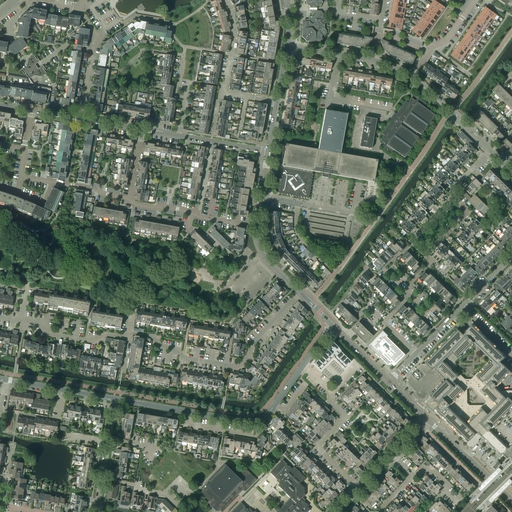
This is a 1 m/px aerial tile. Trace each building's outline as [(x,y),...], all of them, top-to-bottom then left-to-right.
[(324,29),(324,25),(325,25),(327,23),(327,20),(325,18),(323,18),(323,13),(320,11),(319,11),(316,11),(317,10),(316,10),(316,8),(317,8),(317,7),(321,6),(322,4),(322,3),(326,2),(327,2),(327,0),(305,0),(305,1),(306,5),(309,7),(310,7),(309,7),(309,11),(311,13),(311,18),(309,19),(305,19),(304,19),(304,22),(302,24),(302,37),(306,42),(314,42),(316,42),(319,42),(322,40),(322,36),(324,36),(327,34),(327,31),(324,29)] [(445,8),(434,0),(431,4),(430,5),(441,13),(445,8)] [(511,7),(511,0),(499,0),(511,8),(511,7)] [(406,4),(392,1),(392,7),(405,9),(405,10),(407,10),(408,8),(405,8),(406,4)] [(428,4),(430,6),(427,9),(438,17),(441,13),(430,5),(431,4),(429,2),(428,4)] [(223,9),(222,7),(221,5),(213,7),(215,13),(217,12),(216,12),(223,10),(223,9)] [(486,7),(482,12),(494,20),(493,21),(495,22),(496,20),(494,19),(497,15),(486,7)] [(45,21),(46,14),(47,11),(33,9),(32,10),(31,19),(45,21)] [(227,14),(226,12),(225,9),(223,9),(223,10),(216,12),(217,12),(218,17),(227,14)] [(438,17),(427,9),(425,13),(424,13),(435,21),(438,17)] [(31,19),(32,10),(30,10),(28,12),(27,11),(26,11),(25,12),(25,13),(25,14),(23,16),(22,18),(30,19),(31,19)] [(421,13),(423,14),(421,18),(432,26),(435,21),(424,13),(425,13),(423,11),(421,13)] [(404,14),(391,12),(390,17),(403,19),(403,20),(406,21),(406,19),(403,18),(404,14)] [(482,12),(479,16),(490,24),(493,21),(494,20),(482,12)] [(83,24),(81,22),(81,21),(80,21),(80,17),(75,16),(73,26),(79,27),(79,26),(80,26),(83,24)] [(479,16),(476,21),(487,28),(487,29),(489,31),(490,29),(488,28),(490,24),(479,16)] [(28,33),(30,19),(22,18),(20,17),(18,31),(28,33)] [(432,26),(421,18),(418,21),(418,22),(429,30),(432,26)] [(415,22),(417,23),(415,27),(426,34),(429,30),(418,22),(418,21),(416,20),(415,22)] [(144,34),(146,23),(136,21),(127,27),(134,36),(138,33),(144,34)] [(484,33),(487,29),(487,28),(476,21),(473,25),(484,33)] [(78,34),(89,36),(90,30),(86,29),(86,28),(84,25),(81,27),(81,28),(79,28),(78,34)] [(232,30),(230,25),(221,27),(223,33),(232,30)] [(473,25),(470,29),(481,37),(480,38),(482,40),(484,38),(482,36),(484,33),(473,25)] [(134,36),(127,27),(123,30),(130,40),(134,36)] [(426,34),(415,27),(411,31),(422,39),(426,34)] [(385,39),(386,33),(384,33),(384,31),(393,32),(393,30),(383,28),(381,38),(385,39)] [(478,42),(480,38),(481,37),(470,29),(467,34),(478,42)] [(130,40),(123,30),(118,33),(125,43),(130,40)] [(125,43),(118,33),(114,36),(121,46),(125,43)] [(369,42),(371,41),(372,38),(364,37),(363,39),(362,39),(362,38),(338,34),(337,43),(360,48),(360,47),(362,47),(369,42)] [(467,34),(464,38),(475,46),(474,47),(476,48),(477,47),(475,45),(478,42),(467,34)] [(121,46),(114,36),(110,39),(110,40),(116,49),(121,46)] [(8,50),(9,50),(16,61),(23,56),(31,51),(27,46),(23,40),(23,38),(19,37),(19,38),(19,39),(15,43),(12,44),(9,46),(8,46),(7,46),(7,50),(8,50)] [(472,50),(474,47),(475,46),(464,38),(460,43),(472,50)] [(84,47),(87,47),(88,41),(77,40),(76,45),(77,46),(76,49),(76,51),(81,52),(81,50),(81,47),(83,48),(84,47)] [(116,49),(110,40),(104,45),(103,46),(103,47),(102,47),(101,55),(111,57),(112,52),(116,49)] [(415,57),(388,45),(388,43),(381,40),(380,42),(385,54),(412,65),(415,57)] [(460,43),(457,47),(468,55),(468,56),(470,57),(471,55),(469,54),(472,50),(460,43)] [(457,47),(454,51),(465,59),(468,56),(468,55),(457,47)] [(451,56),(462,64),(465,59),(454,51),(451,56)] [(37,60),(34,55),(29,59),(32,63),(33,63),(35,65),(40,61),(38,59),(37,60)] [(309,66),(310,60),(310,57),(306,57),(306,58),(304,58),(301,59),(302,60),(300,62),(303,66),(304,65),(309,66)] [(37,67),(35,65),(33,63),(32,63),(29,59),(27,67),(34,75),(41,77),(38,72),(39,71),(38,69),(37,67)] [(220,67),(221,61),(208,59),(207,61),(212,62),(211,66),(220,67)] [(172,68),(173,62),(160,60),(159,66),(163,67),(172,68)] [(301,72),(302,67),(303,66),(300,62),(298,63),(297,62),(295,64),(296,65),(295,71),(292,70),(301,72)] [(425,75),(430,67),(426,64),(420,71),(425,75)] [(429,78),(436,68),(432,65),(430,67),(425,75),(429,78)] [(44,68),(43,66),(38,69),(39,71),(38,72),(41,77),(46,73),(43,69),(44,68)] [(27,67),(21,71),(24,75),(25,74),(29,79),(34,75),(27,67)] [(108,76),(109,70),(97,68),(97,71),(100,71),(100,74),(108,76)] [(433,81),(440,71),(436,68),(429,78),(433,81)] [(218,79),(219,73),(205,71),(205,73),(209,74),(209,78),(218,79)] [(438,84),(444,76),(445,74),(440,71),(433,81),(438,84)] [(170,80),(171,74),(158,72),(157,74),(162,75),(161,78),(170,80)] [(446,83),(448,79),(444,76),(438,84),(442,87),(445,83),(446,83)] [(496,95),(502,88),(500,86),(502,84),(500,82),(492,91),(496,95)] [(450,86),(446,83),(445,83),(442,87),(440,90),(444,94),(450,86)] [(214,93),(215,89),(215,87),(202,85),(202,87),(206,88),(206,91),(214,93)] [(39,104),(42,87),(34,86),(33,89),(31,99),(31,101),(35,102),(35,103),(39,104)] [(449,97),(454,89),(450,86),(444,94),(449,97)] [(48,104),(50,92),(50,89),(42,87),(39,104),(41,104),(41,103),(48,104)] [(499,98),(508,90),(506,88),(504,90),(502,88),(496,95),(499,98)] [(453,100),(459,92),(454,89),(449,97),(453,100)] [(503,102),(509,95),(507,93),(509,91),(508,90),(499,98),(503,102)] [(104,99),(105,93),(93,91),(92,94),(96,95),(96,98),(104,99)] [(507,105),(511,99),(511,96),(511,97),(509,95),(503,102),(507,105)] [(176,99),(173,99),(171,98),(167,98),(163,97),(162,100),(167,100),(166,104),(175,105),(176,99)] [(212,105),(213,99),(200,97),(200,99),(204,100),(203,103),(212,105)] [(68,109),(69,102),(73,103),(73,100),(65,99),(62,98),(61,104),(64,105),(64,108),(68,109)] [(421,135),(435,115),(424,107),(426,104),(418,98),(415,101),(411,98),(408,103),(405,101),(382,134),(384,136),(380,141),(384,144),(382,147),(391,153),(393,150),(404,158),(419,138),(415,136),(417,133),(421,135)] [(266,111),(267,106),(267,105),(254,102),(253,105),(258,106),(257,109),(266,111)] [(105,112),(106,106),(103,105),(95,104),(94,104),(94,107),(98,107),(96,114),(101,115),(102,111),(105,112)] [(229,112),(230,108),(221,107),(220,113),(233,115),(234,112),(229,112)] [(173,117),(174,111),(161,109),(160,111),(165,112),(164,116),(173,117)] [(210,117),(211,111),(198,109),(198,111),(200,111),(199,115),(201,115),(210,117)] [(374,182),(378,160),(340,154),(347,114),(325,110),(318,150),(286,144),(282,166),(284,166),(284,169),(282,170),(283,172),(281,173),(283,175),(281,176),(282,177),(280,179),(282,180),(280,181),(281,183),(280,184),(281,186),(279,187),(280,188),(279,190),(280,191),(278,192),(279,194),(281,193),(282,195),(284,194),(285,195),(287,194),(288,196),(289,195),(291,196),(292,195),(293,197),(295,196),(296,197),(298,196),(299,198),(301,197),(302,198),(303,197),(304,199),(306,198),(307,199),(309,198),(308,196),(310,195),(309,194),(310,192),(309,191),(311,190),(310,188),(311,187),(310,185),(312,184),(311,182),(312,181),(311,180),(313,178),(312,177),(313,176),(312,174),(312,171),(322,173),(321,177),(328,178),(328,174),(374,182)] [(477,120),(486,112),(484,110),(482,112),(480,110),(474,117),(477,120)] [(481,124),(488,117),(486,116),(487,114),(486,112),(477,120),(481,124)] [(264,123),(265,117),(252,114),(251,117),(256,118),(255,121),(264,123)] [(376,119),(364,117),(359,147),(371,149),(376,119)] [(485,128),(493,119),(491,117),(489,119),(488,117),(481,124),(485,128)] [(17,120),(17,119),(10,118),(8,128),(15,129),(17,120)] [(227,124),(228,120),(219,118),(218,124),(231,127),(231,124),(227,124)] [(293,129),(295,120),(293,120),(284,118),(283,124),(288,125),(287,128),(293,129)] [(488,131),(495,124),(493,123),(495,121),(493,119),(485,128),(488,131)] [(23,121),(17,120),(15,129),(14,134),(22,135),(22,132),(23,128),(22,128),(23,121)] [(208,129),(209,123),(196,120),(195,123),(200,124),(199,127),(208,129)] [(41,124),(35,123),(34,130),(33,129),(31,137),(39,138),(40,134),(40,131),(41,124)] [(68,131),(69,126),(63,125),(64,124),(59,123),(58,129),(62,130),(68,131)] [(47,136),(48,125),(41,124),(40,131),(40,134),(47,136)] [(494,133),(500,126),(498,125),(497,126),(495,124),(488,131),(492,135),(494,133)] [(262,135),(262,131),(263,128),(250,126),(249,129),(254,129),(253,133),(258,134),(262,135)] [(496,138),(504,130),(500,126),(494,133),(496,135),(494,137),(496,138)] [(225,135),(226,132),(217,130),(216,136),(229,139),(229,136),(225,135)] [(501,140),(508,134),(504,130),(496,138),(497,140),(499,138),(501,140)] [(478,152),(471,145),(473,143),(461,131),(457,135),(463,141),(465,139),(468,142),(464,145),(465,146),(463,148),(470,155),(473,152),(475,154),(478,152)] [(505,148),(511,140),(511,137),(509,135),(503,142),(505,144),(504,146),(505,148)] [(132,150),(133,144),(135,145),(136,141),(128,140),(126,149),(132,150)] [(149,153),(151,144),(143,143),(143,146),(145,146),(144,150),(144,152),(149,153)] [(470,155),(463,148),(462,150),(460,148),(460,149),(457,152),(468,162),(470,160),(468,157),(470,155)] [(468,162),(457,152),(455,155),(454,154),(454,155),(455,156),(453,158),(460,165),(463,162),(465,164),(468,162)] [(253,168),(254,160),(248,159),(246,159),(247,157),(246,157),(245,159),(243,158),(244,158),(238,157),(236,166),(238,167),(238,166),(247,167),(253,169),(253,168)] [(460,165),(453,158),(452,160),(450,158),(449,159),(450,160),(447,162),(457,172),(460,170),(458,168),(460,165)] [(457,172),(447,162),(445,165),(444,164),(444,165),(445,167),(443,168),(450,175),(453,172),(455,175),(457,172)] [(450,175),(443,168),(442,170),(440,169),(439,169),(440,170),(437,173),(447,183),(450,180),(447,178),(450,175)] [(490,178),(495,173),(492,169),(486,175),(490,178)] [(447,183),(437,173),(435,175),(434,175),(433,175),(435,177),(433,179),(438,184),(440,185),(443,183),(445,185),(447,183)] [(493,182),(499,176),(495,173),(490,178),(493,182)] [(497,186),(503,180),(499,176),(493,182),(497,186)] [(482,185),(475,178),(472,182),(478,188),(482,185)] [(501,189),(506,183),(503,180),(497,186),(501,189)] [(478,188),(472,182),(468,186),(474,192),(478,188)] [(504,193),(510,187),(506,183),(501,189),(504,193)] [(445,190),(440,185),(438,184),(436,185),(435,184),(434,185),(435,185),(432,188),(442,198),(445,195),(442,193),(445,190)] [(474,192),(468,186),(464,189),(471,196),(474,192)] [(442,198),(432,188),(430,190),(429,190),(428,191),(430,192),(428,194),(435,201),(438,198),(440,200),(442,198)] [(53,212),(62,192),(56,189),(55,191),(54,194),(54,195),(53,197),(52,197),(50,201),(51,201),(50,204),(49,204),(50,204),(48,207),(47,210),(46,210),(42,209),(41,212),(40,211),(40,210),(41,208),(40,208),(39,210),(38,210),(37,210),(39,207),(36,205),(32,215),(41,219),(42,217),(46,219),(49,211),(49,210),(53,212)] [(21,200),(21,198),(19,197),(10,194),(6,193),(1,191),(0,190),(0,202),(5,204),(13,207),(20,210),(22,204),(21,200)] [(435,201),(428,194),(426,196),(425,194),(424,195),(425,195),(422,198),(432,208),(435,206),(432,203),(435,201)] [(472,205),(479,198),(475,195),(471,198),(469,201),(472,205)] [(432,208),(422,198),(420,201),(419,200),(418,201),(421,204),(419,206),(425,211),(428,208),(430,210),(432,208)] [(476,208),(482,202),(479,198),(472,205),(476,208)] [(32,215),(36,205),(36,204),(32,202),(28,201),(27,203),(24,204),(21,210),(25,212),(28,213),(32,215)] [(102,221),(105,206),(103,206),(103,209),(96,207),(97,202),(95,202),(92,219),(102,221)] [(480,212),(486,205),(482,202),(476,208),(480,212)] [(483,215),(490,209),(486,205),(480,212),(483,215)] [(113,223),(116,208),(114,208),(113,210),(107,209),(107,207),(105,206),(102,221),(113,223)] [(428,214),(425,211),(419,206),(421,207),(419,209),(418,207),(417,208),(417,209),(415,211),(425,221),(427,219),(425,216),(428,214)] [(127,226),(129,211),(124,210),(124,212),(117,211),(118,208),(116,208),(113,223),(127,226)] [(87,220),(87,216),(91,216),(91,214),(88,214),(83,213),(76,212),(72,211),(71,213),(76,214),(75,217),(82,218),(82,219),(87,220)] [(425,221),(415,211),(412,214),(412,213),(411,214),(412,215),(411,217),(418,224),(420,221),(423,224),(425,221)] [(144,234),(147,219),(145,219),(144,222),(138,220),(138,218),(133,217),(130,232),(144,234)] [(418,224),(411,217),(409,219),(408,217),(407,218),(407,219),(405,221),(415,231),(417,229),(415,227),(418,224)] [(155,236),(158,221),(156,221),(155,223),(148,222),(149,219),(147,219),(144,234),(155,236)] [(483,226),(481,224),(476,219),(473,222),(471,220),(469,222),(479,232),(482,229),(481,228),(483,226)] [(166,238),(168,223),(166,223),(166,225),(159,224),(160,221),(158,221),(155,236),(166,238)] [(415,231),(405,221),(402,224),(402,223),(401,224),(402,226),(401,228),(407,234),(410,231),(413,234),(415,231)] [(479,232),(469,222),(466,225),(469,227),(466,230),(473,236),(475,235),(476,236),(477,235),(476,235),(479,232)] [(177,240),(179,225),(177,224),(177,227),(170,226),(170,223),(168,223),(166,238),(177,240)] [(244,248),(243,248),(246,231),(244,229),(243,229),(243,228),(237,227),(236,231),(231,230),(231,233),(236,234),(235,241),(232,240),(228,243),(217,232),(220,229),(221,224),(217,223),(210,230),(212,232),(210,234),(226,250),(226,251),(228,252),(229,253),(230,252),(234,255),(238,256),(238,257),(239,257),(239,256),(240,256),(241,255),(241,254),(241,251),(243,251),(243,250),(244,248)] [(279,233),(282,233),(281,229),(280,227),(278,227),(278,228),(270,229),(270,233),(271,235),(279,233)] [(194,241),(200,234),(196,230),(195,231),(194,230),(189,234),(191,236),(190,237),(194,241)] [(473,236),(466,230),(463,232),(461,230),(459,233),(469,243),(471,240),(472,240),(473,240),(471,238),(473,236)] [(469,243),(459,233),(456,235),(459,237),(456,240),(463,247),(464,245),(465,246),(469,243)] [(198,244),(204,238),(200,234),(194,241),(198,244)] [(510,241),(504,235),(500,239),(503,241),(507,245),(510,241)] [(282,243),(281,240),(283,239),(283,237),(280,237),(280,238),(273,241),(274,245),(275,247),(282,243)] [(202,248),(208,242),(204,238),(198,244),(202,248)] [(213,248),(211,247),(212,246),(208,242),(202,248),(206,252),(207,251),(208,253),(213,248)] [(399,250),(395,246),(395,245),(393,244),(392,242),(388,246),(395,254),(399,250)] [(407,245),(404,242),(401,244),(399,242),(395,245),(395,246),(399,250),(401,252),(407,245)] [(507,250),(505,247),(500,242),(496,246),(495,245),(495,246),(502,252),(503,250),(505,252),(507,250)] [(285,248),(285,247),(283,243),(282,243),(275,247),(277,250),(278,252),(285,248)] [(438,257),(448,247),(444,244),(444,245),(442,243),(435,250),(438,252),(436,255),(438,257)] [(288,252),(286,249),(288,247),(287,246),(285,247),(285,248),(278,252),(282,257),(288,252)] [(395,254),(388,246),(384,250),(392,258),(395,254)] [(502,252),(495,246),(495,247),(492,250),(491,249),(500,258),(502,256),(500,254),(502,252)] [(452,253),(450,251),(452,250),(451,249),(450,249),(448,247),(438,257),(440,259),(443,257),(445,260),(452,253)] [(491,249),(490,248),(486,252),(487,253),(494,260),(496,258),(498,260),(500,258),(491,249)] [(291,255),(293,253),(294,255),(296,252),(295,251),(293,253),(290,250),(288,252),(282,257),(285,261),(291,255)] [(392,258),(384,250),(380,254),(381,256),(388,262),(392,258)] [(405,262),(411,255),(407,251),(402,256),(401,255),(399,257),(400,259),(401,258),(405,262)] [(290,265),(296,259),(292,256),(294,255),(293,253),(291,255),(285,261),(290,265)] [(448,267),(458,257),(456,254),(455,253),(454,255),(452,253),(445,260),(448,262),(446,265),(448,267)] [(494,260),(487,253),(488,254),(484,258),(484,257),(483,257),(492,266),(494,264),(492,262),(494,260)] [(409,265),(415,259),(411,255),(405,262),(409,265)] [(388,262),(381,256),(378,259),(384,266),(388,262)] [(456,270),(462,263),(461,261),(462,260),(461,259),(461,260),(458,257),(448,267),(451,269),(453,267),(456,270)] [(492,266),(483,257),(484,258),(481,262),(480,261),(486,268),(488,266),(490,268),(492,266)] [(294,269),(299,263),(299,262),(296,259),(290,265),(294,269)] [(384,266),(378,259),(374,263),(377,266),(374,269),(378,272),(384,266)] [(418,265),(419,263),(415,259),(409,265),(413,269),(417,265),(418,265)] [(486,268),(480,261),(479,260),(475,264),(476,265),(485,273),(487,271),(485,269),(486,268)] [(298,273),(303,267),(305,265),(302,262),(300,261),(299,262),(299,263),(294,269),(298,273)] [(421,269),(418,265),(417,265),(413,269),(411,271),(415,275),(421,269)] [(485,273),(476,265),(476,266),(473,269),(472,268),(472,269),(479,275),(481,274),(482,275),(485,273)] [(307,271),(306,270),(303,267),(298,273),(301,277),(307,271)] [(479,275),(472,269),(471,267),(467,271),(466,271),(475,279),(477,277),(475,275),(477,274),(479,276),(479,275)] [(305,281),(311,275),(308,271),(310,269),(308,268),(306,270),(307,271),(301,277),(305,281)] [(331,274),(327,271),(325,268),(321,272),(327,278),(331,274)] [(369,276),(371,273),(367,270),(361,276),(367,283),(371,279),(369,276)] [(475,279),(466,271),(467,272),(463,275),(463,274),(462,275),(469,281),(471,279),(473,281),(475,279)] [(429,276),(425,272),(418,278),(423,282),(424,281),(424,280),(429,276)] [(309,284),(315,278),(314,278),(316,276),(317,277),(318,277),(319,275),(318,274),(316,276),(313,273),(311,275),(305,281),(309,284)] [(428,284),(434,278),(430,274),(429,276),(424,280),(424,281),(428,284)] [(469,281),(462,275),(463,276),(460,279),(459,278),(457,277),(467,287),(469,285),(467,283),(469,281)] [(320,283),(322,281),(318,277),(317,277),(316,276),(314,278),(315,278),(309,284),(313,288),(319,282),(320,283)] [(367,283),(361,276),(357,280),(359,282),(364,286),(367,283)] [(511,282),(506,276),(502,280),(509,287),(511,284),(511,282)] [(467,287),(457,277),(453,281),(461,289),(463,287),(465,289),(467,287)] [(377,288),(383,281),(379,278),(373,284),(377,288)] [(432,288),(438,282),(434,278),(428,284),(432,288)] [(509,287),(502,280),(498,284),(506,291),(509,287)] [(282,290),(284,288),(277,281),(273,284),(275,285),(272,287),(279,294),(281,291),(283,294),(284,292),(282,290)] [(381,292),(387,285),(383,281),(377,288),(381,292)] [(359,282),(355,286),(362,292),(366,288),(364,286),(359,282)] [(436,292),(442,285),(438,282),(432,288),(436,292)] [(506,291),(498,284),(494,288),(496,290),(500,293),(502,295),(506,291)] [(384,295),(391,289),(387,285),(381,292),(384,295)] [(440,296),(446,289),(442,285),(436,292),(440,296)] [(362,292),(355,286),(351,290),(353,291),(358,296),(362,292)] [(57,311),(60,293),(57,292),(57,291),(58,287),(55,287),(54,290),(54,292),(51,291),(48,304),(47,309),(57,311)] [(279,294),(272,287),(270,290),(269,289),(267,290),(277,299),(279,298),(276,296),(279,294)] [(67,313),(70,295),(67,294),(67,293),(68,289),(65,289),(64,292),(64,294),(60,293),(57,311),(67,313)] [(388,299),(395,293),(391,289),(384,295),(388,299)] [(443,299),(450,293),(446,289),(440,296),(443,299)] [(77,315),(80,297),(77,296),(77,294),(77,295),(78,291),(75,290),(74,294),(74,296),(70,295),(67,313),(77,315)] [(277,299),(267,290),(266,291),(267,292),(265,295),(271,301),(273,299),(276,301),(277,299)] [(502,295),(500,293),(496,290),(493,294),(499,300),(503,296),(502,295)] [(353,291),(349,295),(356,301),(360,297),(358,296),(353,291)] [(87,316),(90,298),(87,298),(87,296),(88,293),(85,292),(84,296),(84,297),(80,297),(77,315),(87,316)] [(397,298),(399,297),(395,293),(388,299),(392,303),(397,298)] [(456,299),(450,293),(443,299),(447,303),(450,300),(453,303),(456,299)] [(499,300),(493,294),(489,298),(495,303),(499,300)] [(271,301),(265,295),(263,297),(261,296),(260,297),(270,307),(271,305),(269,303),(271,301)] [(356,301),(349,295),(343,302),(347,305),(349,303),(352,305),(356,301)] [(401,302),(397,298),(392,303),(390,305),(394,309),(401,302)] [(495,303),(489,298),(485,301),(491,307),(495,303)] [(268,309),(258,299),(257,301),(258,302),(256,304),(262,311),(264,308),(266,310),(268,309)] [(443,308),(441,306),(443,303),(439,300),(433,306),(440,312),(443,308)] [(308,312),(297,301),(293,306),(294,307),(296,306),(297,307),(295,310),(299,313),(298,315),(303,319),(306,314),(307,311),(308,312)] [(493,309),(491,307),(485,301),(481,305),(489,313),(493,309)] [(99,328),(103,310),(99,309),(99,308),(100,304),(97,303),(96,307),(96,309),(92,308),(89,326),(99,328)] [(140,322),(143,305),(138,304),(135,322),(140,322)] [(262,311),(256,304),(253,307),(252,305),(251,306),(261,316),(262,315),(260,313),(262,311)] [(341,317),(347,310),(341,304),(337,307),(340,310),(337,313),(341,317)] [(109,330),(113,311),(109,311),(109,309),(110,306),(107,305),(106,309),(106,310),(103,310),(99,328),(109,330)] [(407,309),(404,305),(397,311),(401,315),(408,309),(407,309)] [(261,316),(251,306),(250,308),(251,309),(249,312),(255,318),(257,316),(259,318),(261,316)] [(440,312),(433,306),(429,310),(436,316),(440,312)] [(120,332),(123,313),(119,313),(119,311),(120,307),(117,307),(116,311),(116,312),(113,311),(109,330),(120,332)] [(405,319),(407,318),(413,311),(409,307),(407,309),(408,309),(401,315),(405,319)] [(160,326),(163,309),(161,308),(160,314),(160,315),(157,314),(155,325),(160,326)] [(298,315),(299,313),(295,310),(291,308),(290,310),(291,311),(293,311),(294,311),(292,314),(292,315),(296,318),(295,320),(300,323),(303,319),(298,315)] [(170,328),(173,310),(171,310),(170,316),(170,317),(167,316),(165,327),(170,328)] [(345,320),(351,314),(347,310),(341,317),(345,320)] [(436,316),(429,310),(423,317),(427,320),(429,318),(432,320),(436,316)] [(411,321),(417,315),(413,311),(407,318),(411,321)] [(180,329),(183,312),(182,315),(181,314),(180,318),(180,319),(177,318),(175,329),(180,329)] [(255,318),(249,312),(246,314),(245,313),(244,314),(253,324),(255,322),(253,320),(255,318)] [(295,320),(296,318),(292,315),(292,314),(288,312),(287,314),(288,315),(290,315),(291,316),(289,319),(293,322),(292,324),(297,327),(300,323),(295,320)] [(253,324),(244,314),(242,315),(244,317),(241,319),(248,325),(250,323),(252,325),(253,324)] [(358,320),(351,314),(345,320),(349,324),(352,321),(354,324),(358,320)] [(415,325),(421,319),(417,315),(411,321),(409,323),(413,327),(415,325)] [(292,324),(293,322),(289,319),(285,316),(284,318),(285,319),(287,319),(288,320),(286,323),(290,326),(289,328),(294,331),(297,327),(292,324)] [(246,335),(247,327),(245,327),(245,325),(239,319),(233,325),(233,328),(233,327),(239,328),(238,334),(246,335)] [(418,329),(425,322),(421,319),(415,325),(418,329)] [(289,328),(290,326),(286,323),(283,320),(281,323),(282,323),(284,323),(285,324),(283,327),(283,326),(283,327),(287,330),(286,332),(291,336),(294,331),(289,328)] [(511,326),(504,320),(505,321),(502,324),(501,323),(500,324),(509,332),(511,330),(509,328),(511,326)] [(373,336),(363,326),(359,322),(351,330),(366,344),(373,336)] [(425,322),(418,329),(416,331),(420,335),(422,333),(425,335),(431,329),(425,322)] [(511,394),(506,396),(504,398),(494,388),(511,372),(503,364),(503,365),(500,362),(506,357),(473,324),(466,331),(462,327),(459,330),(458,329),(425,362),(426,364),(425,365),(424,364),(421,364),(407,379),(407,384),(407,385),(416,394),(416,395),(416,396),(420,399),(424,399),(428,402),(429,403),(429,405),(431,407),(432,407),(435,409),(435,410),(444,419),(444,420),(444,421),(452,429),(453,429),(454,429),(468,443),(468,442),(470,443),(474,443),(480,436),(483,439),(494,449),(501,456),(502,454),(507,459),(509,461),(511,458),(511,394)] [(291,336),(286,332),(285,333),(281,330),(280,330),(281,330),(279,333),(277,332),(277,330),(276,329),(274,332),(278,335),(282,337),(283,336),(287,339),(288,339),(291,336)] [(406,355),(399,348),(388,337),(389,336),(383,330),(368,346),(376,354),(376,353),(380,357),(379,357),(387,365),(391,365),(392,364),(394,366),(406,355)] [(287,339),(283,336),(282,337),(278,335),(276,337),(274,336),(274,334),(273,333),(271,336),(275,339),(279,342),(280,340),(284,343),(285,343),(288,339),(287,339)] [(144,342),(145,339),(139,338),(139,337),(135,336),(134,339),(133,339),(132,343),(132,344),(137,345),(138,343),(144,344),(147,345),(147,343),(144,342)] [(284,343),(280,340),(279,342),(275,339),(273,342),(271,341),(271,338),(270,338),(268,340),(272,343),(276,346),(277,344),(281,347),(282,347),(282,348),(285,343),(284,343)] [(34,351),(35,343),(36,343),(27,341),(27,340),(23,339),(21,352),(24,353),(25,349),(29,350),(29,351),(29,352),(34,353),(34,351)] [(123,355),(125,341),(113,339),(112,346),(114,347),(115,347),(117,347),(116,354),(123,355)] [(242,352),(244,345),(239,344),(239,341),(233,340),(233,343),(236,344),(234,354),(241,356),(242,353),(243,353),(243,352),(242,352)] [(276,346),(272,343),(270,346),(268,345),(268,342),(267,342),(265,344),(269,347),(273,350),(274,348),(279,352),(282,348),(282,347),(281,347),(277,344),(276,346)] [(342,351),(333,342),(329,345),(338,354),(340,351),(341,352),(342,351)] [(46,357),(48,347),(39,345),(39,344),(35,343),(34,351),(34,353),(33,357),(37,357),(37,353),(41,354),(41,355),(42,355),(42,356),(46,357)] [(57,349),(58,349),(58,345),(58,348),(55,347),(55,345),(48,344),(48,347),(46,357),(49,358),(49,356),(56,357),(57,349)] [(67,356),(68,349),(69,346),(61,344),(61,350),(58,349),(57,349),(56,357),(64,358),(64,355),(67,356)] [(338,354),(329,345),(326,349),(327,350),(334,356),(335,357),(338,354)] [(279,352),(274,348),(273,350),(269,347),(267,350),(265,349),(265,347),(264,346),(262,348),(266,351),(270,354),(271,352),(276,356),(279,352)] [(80,356),(80,352),(81,350),(77,349),(77,350),(68,349),(67,356),(66,357),(66,359),(70,360),(70,358),(71,358),(72,358),(75,359),(75,362),(80,363),(81,356),(80,356)] [(270,354),(266,351),(264,354),(263,353),(262,351),(261,350),(259,353),(263,355),(267,358),(268,357),(273,360),(276,356),(271,352),(270,354)] [(327,350),(324,353),(330,359),(334,356),(327,350)] [(338,361),(344,355),(341,352),(340,351),(338,354),(335,357),(334,358),(338,361)] [(122,359),(123,355),(116,354),(110,353),(108,359),(114,360),(114,361),(115,361),(113,367),(117,368),(120,368),(122,361),(122,359)] [(330,359),(324,353),(321,356),(327,363),(330,359)] [(273,360),(268,357),(267,358),(263,355),(261,358),(260,357),(259,355),(258,354),(256,357),(269,366),(270,364),(270,365),(273,360)] [(86,370),(88,358),(88,357),(83,356),(81,355),(81,356),(80,363),(79,369),(78,372),(81,372),(80,374),(85,375),(85,373),(86,370)] [(341,365),(347,358),(344,355),(338,361),(341,365)] [(327,363),(321,356),(317,360),(324,366),(327,363)] [(92,371),(95,359),(95,358),(90,357),(88,357),(88,358),(86,370),(85,373),(88,373),(87,375),(92,376),(92,374),(92,371)] [(269,366),(256,357),(254,359),(256,360),(258,360),(259,360),(257,363),(261,366),(260,368),(265,372),(268,367),(269,366)] [(104,365),(105,360),(97,359),(97,358),(95,358),(95,359),(92,371),(92,374),(94,375),(94,376),(98,377),(100,371),(101,365),(104,365)] [(345,368),(351,362),(347,358),(341,365),(345,368)] [(324,366),(317,360),(314,363),(320,370),(324,366)] [(261,366),(257,363),(253,361),(251,363),(253,364),(255,364),(256,365),(254,367),(258,371),(257,372),(262,376),(265,372),(260,368),(261,366)] [(116,371),(117,368),(113,367),(107,366),(104,365),(101,365),(100,371),(109,372),(108,376),(108,377),(111,377),(115,378),(116,372),(117,371),(116,371)] [(257,372),(258,371),(254,367),(250,365),(248,367),(250,368),(252,368),(253,369),(251,372),(251,371),(250,372),(255,375),(254,376),(259,380),(262,376),(257,372)] [(137,374),(138,369),(133,368),(133,370),(132,373),(130,373),(130,375),(128,375),(127,378),(131,379),(131,378),(134,379),(135,380),(136,374),(137,374)] [(239,385),(240,379),(242,380),(243,375),(244,370),(241,369),(241,371),(242,373),(242,374),(238,374),(237,379),(235,378),(234,385),(239,385)] [(234,385),(235,378),(237,379),(238,374),(238,373),(237,373),(233,373),(233,372),(233,374),(230,373),(229,377),(230,378),(229,384),(234,385)] [(179,378),(177,378),(178,374),(174,374),(173,375),(169,374),(168,380),(170,380),(172,380),(172,382),(175,383),(175,386),(177,387),(178,382),(178,378),(179,378)] [(367,378),(366,377),(363,374),(359,379),(358,380),(357,380),(361,384),(360,385),(363,389),(364,390),(368,386),(366,385),(364,382),(367,378)] [(249,383),(245,383),(245,381),(247,381),(248,378),(248,375),(247,375),(243,375),(242,380),(240,379),(239,385),(239,386),(239,388),(244,389),(244,386),(245,386),(245,385),(248,386),(249,383)] [(254,386),(258,380),(259,380),(254,376),(252,379),(248,378),(247,381),(245,381),(245,383),(249,383),(248,386),(250,386),(250,385),(254,386)] [(374,385),(371,382),(372,382),(370,381),(366,385),(368,386),(364,390),(368,393),(371,390),(370,389),(374,385)] [(363,389),(360,385),(359,386),(355,383),(354,383),(355,383),(352,386),(352,385),(351,387),(355,390),(356,389),(360,393),(363,389)] [(378,388),(377,388),(375,386),(375,385),(374,384),(374,385),(370,389),(371,390),(368,393),(365,396),(366,398),(368,395),(371,398),(375,393),(374,392),(378,388)] [(360,393),(356,389),(355,390),(351,387),(349,389),(348,389),(347,390),(347,391),(348,390),(351,394),(353,393),(357,397),(359,399),(361,398),(358,396),(361,393),(360,393)] [(381,392),(378,389),(379,389),(378,388),(377,388),(378,388),(374,392),(375,393),(371,398),(368,400),(370,401),(372,399),(374,401),(379,397),(377,396),(381,392)] [(310,395),(308,394),(309,392),(307,390),(304,392),(305,393),(302,395),(301,395),(305,399),(304,400),(304,401),(308,404),(309,405),(313,401),(311,400),(311,399),(308,397),(310,395)] [(348,390),(347,391),(345,393),(344,394),(348,398),(349,396),(353,401),(356,403),(357,402),(355,399),(357,397),(353,393),(351,394),(348,390)] [(385,395),(382,393),(382,392),(381,391),(381,392),(377,396),(379,397),(374,401),(372,404),(373,405),(376,403),(378,405),(382,401),(381,399),(385,395)] [(344,394),(341,397),(341,396),(340,397),(341,398),(339,400),(343,403),(343,402),(346,405),(348,403),(352,407),(353,405),(351,403),(353,401),(349,396),(348,398),(344,394)] [(388,399),(386,396),(385,395),(381,399),(382,401),(378,405),(376,407),(377,408),(379,406),(382,408),(382,409),(386,404),(385,403),(388,399)] [(315,403),(319,399),(318,400),(316,397),(315,396),(311,399),(311,400),(313,401),(309,405),(312,408),(316,405),(315,403)] [(308,404),(304,401),(304,400),(302,399),(301,400),(298,399),(298,400),(296,402),(295,403),(295,404),(296,404),(300,407),(301,405),(305,408),(308,404)] [(322,403),(319,401),(320,400),(319,399),(315,403),(316,405),(312,408),(309,411),(311,413),(313,410),(315,413),(320,408),(319,407),(322,403)] [(389,406),(393,403),(392,402),(389,400),(390,400),(389,399),(388,399),(385,403),(386,404),(382,409),(382,408),(379,411),(381,412),(383,410),(386,413),(390,408),(389,406)] [(326,407),(323,404),(322,403),(319,407),(320,408),(315,413),(313,415),(315,416),(317,414),(319,416),(320,416),(320,415),(323,412),(322,411),(326,407)] [(73,418),(75,405),(68,404),(68,405),(68,408),(64,407),(64,408),(65,408),(65,409),(64,409),(63,418),(66,419),(66,418),(68,418),(69,417),(73,418)] [(306,409),(305,408),(301,405),(300,407),(296,404),(295,404),(293,407),(293,406),(292,408),(293,408),(297,411),(298,409),(303,413),(306,415),(307,413),(304,411),(306,409)] [(84,411),(81,410),(82,406),(75,405),(73,418),(79,419),(79,420),(79,421),(82,422),(84,411)] [(330,410),(329,410),(327,408),(327,407),(326,406),(326,407),(322,411),(323,412),(320,415),(320,416),(323,419),(327,415),(326,414),(330,410)] [(400,410),(399,409),(397,407),(396,406),(393,410),(391,409),(390,408),(386,413),(389,416),(387,418),(389,420),(392,417),(391,417),(395,413),(396,414),(400,410)] [(92,421),(95,409),(88,407),(87,411),(84,411),(82,422),(85,422),(86,421),(86,422),(86,420),(92,421)] [(293,408),(290,411),(290,410),(289,412),(290,412),(294,415),(295,413),(300,417),(303,419),(304,417),(301,416),(303,413),(298,409),(297,411),(293,408)] [(104,414),(101,414),(101,411),(101,410),(95,409),(92,421),(97,422),(96,423),(99,424),(99,425),(102,425),(103,424),(104,417),(104,416),(104,415),(104,414)] [(400,419),(404,414),(403,413),(400,411),(400,410),(396,414),(395,413),(391,417),(392,417),(395,420),(398,417),(399,419),(400,419)] [(290,412),(287,415),(286,416),(291,419),(290,420),(294,423),(295,420),(300,423),(301,422),(298,420),(300,417),(295,413),(294,415),(290,412)] [(328,422),(331,419),(332,421),(334,419),(335,420),(338,418),(335,415),(335,416),(332,413),(333,413),(332,412),(328,416),(327,415),(323,419),(323,420),(326,423),(328,422)] [(278,422),(281,419),(279,416),(278,415),(274,419),(273,418),(270,421),(272,423),(269,427),(270,428),(272,426),(275,429),(276,428),(275,428),(279,424),(278,422)] [(406,426),(411,421),(408,418),(407,417),(402,421),(400,419),(399,419),(398,417),(395,420),(396,421),(400,425),(401,423),(405,427),(406,427),(405,426),(406,425),(406,426)] [(282,426),(286,422),(285,422),(282,420),(283,420),(282,418),(281,419),(278,422),(279,424),(275,428),(276,428),(278,430),(277,430),(279,431),(283,427),(282,427),(282,426)] [(319,423),(316,420),(313,424),(315,426),(319,431),(320,429),(324,433),(327,430),(327,431),(328,430),(324,426),(323,427),(319,423)] [(332,426),(328,422),(326,423),(323,420),(319,423),(323,427),(324,426),(328,430),(328,429),(330,427),(331,427),(332,426)] [(403,430),(399,426),(400,425),(396,421),(392,424),(396,428),(395,429),(398,433),(399,434),(400,433),(399,432),(402,430),(403,430)] [(319,431),(315,426),(313,424),(311,425),(314,428),(311,430),(316,435),(317,433),(321,437),(323,434),(324,434),(325,433),(324,433),(320,429),(319,431)] [(398,433),(395,429),(396,428),(392,424),(389,426),(387,424),(386,425),(388,428),(388,427),(392,432),(391,433),(395,437),(396,436),(398,433)] [(287,431),(286,430),(285,430),(283,428),(283,427),(279,431),(277,430),(273,434),(276,437),(274,439),(275,440),(277,438),(281,434),(283,435),(287,431)] [(395,437),(391,433),(392,432),(388,427),(388,428),(386,430),(383,428),(382,429),(384,431),(389,435),(388,437),(391,440),(391,441),(393,440),(392,439),(395,437)] [(319,439),(315,436),(316,435),(311,430),(309,432),(307,430),(305,432),(309,435),(307,437),(310,441),(311,440),(315,444),(316,442),(315,442),(318,440),(319,439)] [(290,435),(289,434),(287,432),(288,432),(287,431),(283,435),(281,434),(277,438),(279,440),(277,443),(278,444),(285,437),(286,438),(290,435)] [(389,443),(391,441),(391,440),(388,437),(389,435),(384,431),(382,434),(383,434),(382,435),(385,439),(384,441),(388,445),(389,444),(389,443)] [(346,441),(343,438),(344,436),(340,432),(338,433),(339,434),(336,436),(340,440),(338,441),(342,445),(343,445),(346,441)] [(372,443),(376,439),(377,440),(381,436),(377,432),(374,436),(372,435),(368,439),(369,440),(370,440),(372,442),(372,443)] [(299,437),(297,434),(296,433),(292,437),(293,438),(290,442),(287,445),(288,446),(290,444),(293,446),(294,446),(293,446),(297,442),(296,440),(300,437),(299,437)] [(425,442),(429,439),(428,437),(425,434),(420,439),(421,439),(420,440),(419,440),(420,442),(423,444),(421,446),(426,450),(429,447),(428,445),(425,442)] [(264,443),(267,439),(262,435),(259,440),(260,441),(258,444),(257,445),(258,445),(260,447),(261,448),(262,449),(265,444),(264,443)] [(293,438),(292,437),(290,435),(286,438),(285,437),(278,444),(280,445),(282,443),(284,445),(289,441),(290,442),(293,438)] [(381,447),(383,445),(381,444),(384,441),(385,439),(382,435),(381,436),(377,440),(378,441),(374,445),(375,446),(375,445),(378,448),(377,448),(380,451),(382,448),(381,447)] [(233,442),(230,441),(230,439),(228,439),(228,437),(225,436),(224,440),(225,440),(224,443),(223,444),(229,445),(229,446),(234,447),(235,442),(233,442)] [(303,440),(300,438),(301,437),(300,436),(299,437),(300,437),(296,440),(297,442),(293,446),(294,446),(296,448),(297,449),(298,449),(301,445),(300,444),(304,440),(303,440)] [(342,445),(338,441),(337,443),(333,439),(332,440),(327,445),(330,448),(330,447),(331,449),(335,445),(338,448),(340,449),(343,445),(342,445)] [(429,454),(433,450),(432,449),(436,445),(435,445),(433,443),(433,442),(432,441),(428,445),(429,447),(426,450),(429,454)] [(426,450),(421,446),(423,444),(420,442),(418,444),(416,443),(416,444),(414,446),(413,446),(413,447),(417,451),(418,450),(422,454),(423,454),(422,453),(425,450),(426,450)] [(305,449),(304,448),(301,445),(298,449),(297,449),(296,448),(291,452),(294,455),(292,457),(293,458),(295,456),(300,451),(301,453),(301,452),(305,449)] [(347,449),(343,445),(340,449),(338,448),(337,449),(334,452),(335,453),(336,453),(338,455),(341,452),(342,452),(343,453),(347,449)] [(436,452),(440,449),(439,448),(439,449),(437,446),(436,445),(432,449),(433,450),(429,454),(426,457),(428,458),(430,456),(432,458),(437,454),(436,452)] [(233,454),(234,447),(229,446),(228,448),(223,447),(223,451),(222,451),(222,455),(225,455),(225,453),(228,453),(228,452),(233,452),(233,454)] [(347,456),(351,452),(349,450),(351,447),(350,446),(347,448),(347,449),(343,453),(342,452),(341,452),(338,455),(339,457),(339,456),(342,459),(345,456),(346,455),(347,456)] [(375,456),(377,454),(375,452),(374,450),(373,451),(369,447),(366,450),(364,447),(363,449),(365,451),(369,455),(368,457),(370,458),(372,460),(372,461),(373,460),(373,459),(375,457),(376,457),(375,456)] [(417,451),(413,447),(412,447),(413,447),(410,450),(409,451),(413,455),(415,453),(419,458),(421,460),(422,459),(420,456),(422,454),(418,450),(417,451)] [(305,456),(309,452),(308,451),(307,452),(305,449),(301,452),(301,453),(300,451),(295,456),(298,458),(295,460),(297,462),(299,460),(301,457),(302,459),(305,456)] [(439,456),(443,452),(440,450),(440,449),(436,452),(437,454),(432,458),(430,461),(431,462),(434,460),(436,462),(441,457),(439,456)] [(354,456),(355,456),(353,453),(355,451),(353,450),(351,452),(347,456),(346,455),(345,456),(342,459),(341,459),(342,460),(343,460),(345,462),(346,462),(349,459),(351,460),(354,456)] [(365,451),(363,453),(360,451),(359,453),(361,455),(362,455),(366,459),(365,460),(366,462),(368,464),(370,463),(369,463),(372,460),(370,458),(368,457),(369,455),(365,451)] [(419,458),(415,453),(413,455),(409,451),(407,454),(406,453),(405,454),(409,459),(411,457),(417,464),(419,462),(416,460),(419,458)] [(443,460),(447,456),(447,455),(446,456),(444,453),(443,452),(439,456),(441,457),(436,462),(434,464),(435,465),(437,463),(440,465),(444,461),(443,460)] [(314,458),(313,457),(311,455),(310,453),(306,457),(306,458),(305,457),(305,456),(302,459),(303,459),(304,460),(305,461),(303,463),(301,466),(302,467),(304,465),(307,467),(307,466),(311,463),(310,461),(314,458)] [(362,455),(358,459),(362,463),(361,464),(362,466),(365,468),(366,467),(368,464),(366,462),(365,460),(366,459),(362,455)] [(358,460),(354,456),(351,460),(349,459),(346,462),(345,462),(345,463),(346,464),(346,463),(349,466),(349,467),(352,463),(353,463),(354,464),(358,460)] [(446,463),(450,459),(447,457),(448,457),(447,456),(443,460),(444,461),(440,465),(437,468),(439,469),(441,467),(443,469),(448,465),(446,463)] [(317,461),(314,459),(315,458),(314,457),(313,457),(314,458),(310,461),(311,463),(307,466),(307,467),(304,469),(306,471),(308,468),(310,470),(310,471),(311,470),(315,466),(313,465),(314,464),(317,461)] [(360,469),(358,467),(361,464),(362,463),(358,459),(358,460),(354,464),(355,465),(352,469),(353,470),(355,473),(358,475),(359,474),(361,472),(360,472),(362,471),(360,469)] [(453,469),(450,467),(454,463),(451,460),(450,459),(446,463),(448,465),(443,469),(441,471),(442,473),(445,470),(448,474),(453,469)] [(22,468),(23,463),(23,461),(17,460),(17,462),(12,461),(12,464),(14,465),(14,467),(22,468)] [(277,511),(256,511),(254,510),(253,511),(251,510),(249,511),(247,510),(248,509),(241,503),(232,511),(306,511),(308,510),(306,508),(308,506),(303,501),(303,502),(301,499),(304,496),(305,495),(305,487),(304,486),(300,483),(305,478),(294,466),(291,469),(290,467),(283,460),(271,473),(277,480),(278,479),(280,481),(278,483),(280,484),(278,486),(291,498),(277,511)] [(321,465),(318,462),(317,461),(314,464),(313,465),(315,466),(311,470),(310,471),(308,473),(309,474),(312,472),(314,474),(315,474),(318,470),(317,469),(318,468),(321,465)] [(492,467),(503,477),(508,472),(498,461),(496,463),(492,467)] [(324,468),(322,466),(322,465),(321,464),(321,465),(318,468),(317,469),(318,470),(315,474),(314,474),(312,476),(313,478),(315,475),(317,478),(318,478),(318,477),(322,473),(321,472),(324,468)] [(246,490),(256,479),(246,469),(241,474),(233,467),(231,470),(226,465),(205,485),(206,486),(200,493),(211,503),(210,503),(210,506),(215,511),(218,511),(219,510),(221,511),(244,488),(246,490)] [(458,475),(462,471),(461,470),(458,468),(459,467),(458,467),(454,471),(454,470),(453,469),(448,474),(449,474),(451,477),(449,479),(450,480),(452,478),(457,473),(458,475)] [(328,472),(325,469),(326,469),(325,468),(324,468),(321,472),(322,473),(318,477),(318,478),(315,480),(317,481),(319,479),(321,481),(322,481),(326,477),(324,476),(325,475),(328,472)] [(394,480),(391,477),(394,473),(393,472),(393,471),(390,469),(384,475),(389,479),(387,480),(391,484),(391,485),(395,481),(393,480),(394,480)] [(326,484),(329,481),(328,479),(330,477),(332,475),(331,475),(329,473),(329,472),(328,471),(328,472),(325,475),(324,476),(326,477),(322,481),(321,481),(319,484),(320,485),(323,483),(325,485),(326,484)] [(465,475),(466,474),(465,473),(464,474),(462,471),(458,475),(457,473),(452,478),(455,480),(452,482),(454,484),(456,481),(460,477),(462,478),(465,475)] [(511,475),(508,472),(503,477),(511,486),(511,475)] [(335,479),(333,476),(332,475),(331,475),(332,475),(330,477),(328,479),(329,481),(326,484),(329,488),(333,484),(332,483),(334,481),(336,479),(335,479)] [(389,479),(384,475),(385,476),(384,477),(385,478),(384,479),(382,477),(381,478),(382,478),(379,481),(379,480),(378,481),(382,485),(383,484),(388,488),(387,488),(391,484),(387,480),(389,479)] [(469,478),(468,477),(465,475),(462,478),(460,477),(456,481),(458,484),(456,486),(457,487),(460,485),(464,480),(465,482),(469,478)] [(391,485),(392,486),(392,487),(394,489),(402,482),(401,480),(402,480),(401,479),(401,480),(398,477),(399,477),(397,476),(394,480),(393,480),(395,481),(391,485)] [(434,486),(431,483),(433,482),(428,477),(426,480),(427,481),(425,482),(424,481),(423,483),(432,491),(435,488),(434,486)] [(473,482),(473,481),(472,480),(472,481),(469,478),(465,482),(464,480),(460,485),(462,487),(460,490),(461,491),(463,489),(468,484),(469,485),(473,482)] [(343,486),(340,483),(339,482),(338,481),(335,485),(333,484),(329,488),(328,488),(332,492),(334,491),(337,488),(339,490),(340,492),(342,490),(343,489),(345,488),(343,486)] [(382,485),(378,481),(378,482),(376,484),(375,484),(374,485),(379,489),(380,488),(384,492),(386,494),(388,493),(385,491),(388,488),(383,484),(382,485)] [(435,496),(440,491),(438,490),(442,486),(441,486),(439,484),(439,483),(438,482),(434,486),(435,488),(432,491),(433,493),(433,494),(435,496)] [(465,495),(471,488),(472,489),(477,485),(476,484),(475,484),(473,482),(469,485),(468,484),(463,489),(466,491),(463,493),(465,495)] [(432,491),(423,483),(422,484),(422,485),(421,486),(420,485),(418,488),(423,492),(424,491),(427,493),(426,494),(427,495),(431,491),(432,491)] [(116,491),(117,486),(109,485),(107,496),(112,497),(112,498),(115,498),(116,494),(115,494),(116,491)] [(384,492),(380,488),(379,489),(374,485),(375,485),(372,488),(371,489),(375,493),(376,491),(381,495),(381,496),(383,498),(384,497),(382,494),(384,492)] [(129,502),(130,493),(124,492),(125,487),(122,486),(121,492),(122,492),(120,501),(129,502)] [(334,491),(332,492),(328,488),(325,492),(329,496),(330,494),(331,495),(334,498),(336,495),(337,496),(338,495),(334,491)] [(329,496),(325,492),(322,489),(321,491),(323,493),(321,495),(320,495),(321,496),(325,499),(325,500),(326,498),(327,499),(330,502),(331,502),(330,502),(333,499),(334,498),(331,495),(330,494),(329,496)] [(381,495),(376,491),(375,493),(371,489),(369,491),(366,494),(368,497),(366,499),(363,496),(360,499),(366,505),(367,504),(368,505),(367,506),(370,508),(375,502),(377,504),(380,501),(377,499),(381,496),(381,495)] [(426,498),(423,495),(422,496),(417,491),(415,494),(413,492),(411,493),(413,495),(414,495),(418,500),(417,501),(421,505),(422,504),(421,504),(424,501),(425,501),(424,500),(426,498)] [(142,501),(143,496),(136,495),(137,493),(133,492),(132,500),(133,500),(132,505),(140,506),(141,501),(142,501)] [(87,501),(85,500),(83,500),(84,497),(75,495),(74,499),(76,499),(75,505),(86,507),(86,505),(87,504),(87,503),(87,502),(87,501)] [(417,501),(418,500),(414,495),(413,495),(411,498),(409,495),(408,497),(410,499),(414,503),(413,505),(417,509),(418,508),(418,507),(420,505),(421,505),(417,501)] [(154,507),(155,500),(156,498),(148,496),(147,502),(146,502),(145,507),(150,508),(150,506),(154,507)] [(326,506),(330,502),(329,500),(327,499),(326,498),(325,500),(325,499),(323,501),(321,500),(317,504),(318,506),(319,505),(321,508),(325,504),(326,506)] [(170,511),(173,509),(165,500),(164,500),(157,499),(156,504),(158,505),(158,504),(159,505),(165,511),(170,511)] [(414,503),(410,499),(408,501),(405,499),(404,500),(408,505),(409,505),(411,507),(410,508),(413,511),(415,511),(414,511),(417,508),(417,509),(413,505),(414,503)] [(440,507),(444,503),(443,502),(441,500),(441,499),(437,503),(435,502),(431,506),(433,509),(431,511),(432,511),(433,511),(435,510),(439,506),(440,507)] [(358,510),(360,508),(359,506),(358,505),(356,503),(355,505),(354,506),(350,510),(352,511),(357,511),(358,510)] [(403,511),(401,509),(402,508),(401,507),(402,507),(398,503),(396,506),(393,504),(392,505),(395,508),(399,511),(398,511),(403,511)] [(444,511),(448,506),(447,506),(444,503),(445,503),(444,503),(440,507),(439,506),(435,510),(436,511),(440,511),(443,509),(444,511)]
